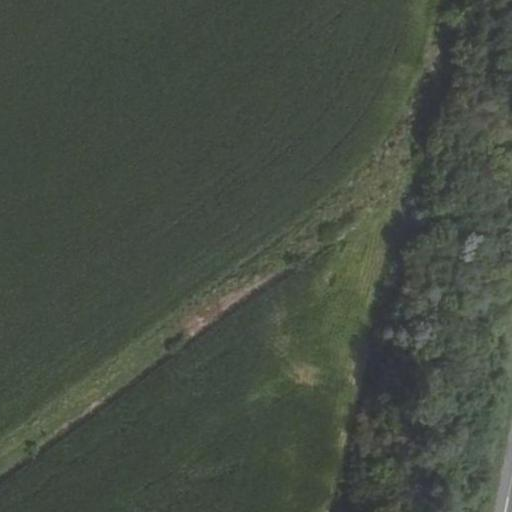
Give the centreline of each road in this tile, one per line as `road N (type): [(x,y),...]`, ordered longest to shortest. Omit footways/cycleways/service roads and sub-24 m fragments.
road 1 (track): [(341,511),(426,162),(446,0)]
road 2 (track): [(0,456),(378,184),(426,162)]
